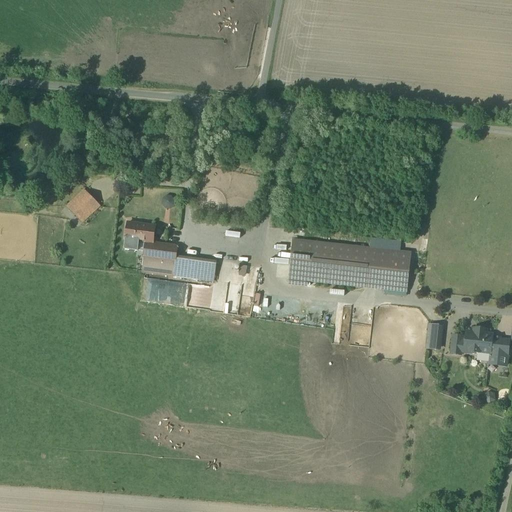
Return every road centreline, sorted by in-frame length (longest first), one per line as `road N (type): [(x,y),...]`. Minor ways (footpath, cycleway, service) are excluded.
road 1 (unclassified): [(259,107),(0,82)]
road 2 (unclassified): [(511,136),(259,107)]
